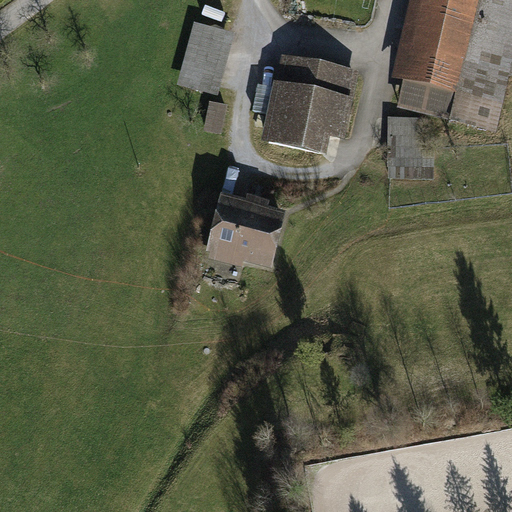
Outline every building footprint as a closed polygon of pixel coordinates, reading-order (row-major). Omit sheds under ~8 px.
[(415,0),(415,2),(396,84),(405,86),(398,114),(498,138),(511,84),(511,4),(492,0),(415,0)] [(237,41),(196,30),(179,92),(220,103),(237,41)] [(360,80),(282,65),(277,90),(260,86),(254,118),(271,121),(266,149),(328,161),(332,142),(348,145),(360,80)] [(229,113),(211,108),(204,135),(222,140),(229,113)] [(423,123),(390,123),(391,183),(434,183),(434,155),(423,155),(423,123)] [(288,216),(225,200),(210,260),(273,276),(288,216)]
